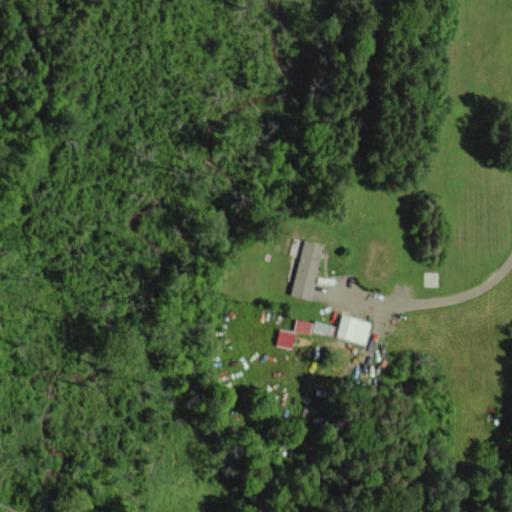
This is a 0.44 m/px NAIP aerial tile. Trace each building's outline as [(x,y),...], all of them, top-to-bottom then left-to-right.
[(322,244),(303,240),(290,295),(309,299),(322,244)] [(370,321),(341,314),(335,336),(364,344),(370,321)] [(311,322),(296,318),(294,330),(308,333),(311,322)] [(331,335),(333,325),(313,320),(311,330),(331,335)] [(295,331),(279,329),(276,345),(292,347),(295,331)]
